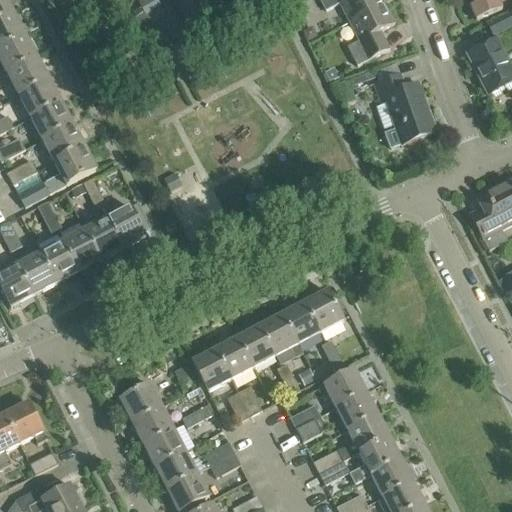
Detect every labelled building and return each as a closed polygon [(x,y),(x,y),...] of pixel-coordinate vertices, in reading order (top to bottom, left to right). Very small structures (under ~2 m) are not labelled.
[(0,0),(0,25),(14,17),(4,0),(0,0)] [(137,0),(142,7),(140,7),(145,15),(132,23),(139,34),(151,26),(153,29),(167,21),(160,9),(162,8),(157,0),(137,0)] [(172,0),(188,29),(206,19),(195,0),(172,0)] [(326,0),(320,4),(326,15),(337,10),(340,8),(350,27),(384,9),(379,0),(353,0),(343,5),(340,0),(326,0)] [(470,0),(474,9),(470,11),(475,21),(476,25),(504,13),(501,8),(498,1),(499,0),(470,0)] [(350,27),(359,45),(348,51),(358,71),(391,54),(382,35),(394,28),(384,9),(350,27)] [(141,10),(132,15),(135,19),(143,15),(141,10)] [(511,31),(511,18),(511,16),(487,28),(493,41),(511,31)] [(14,17),(0,25),(0,54),(26,40),(14,17)] [(312,31),(303,35),(308,45),(317,40),(312,31)] [(26,40),(0,54),(0,64),(8,79),(36,63),(38,62),(26,40)] [(489,100),(511,88),(511,74),(496,44),(467,59),(489,100)] [(8,79),(19,101),(50,85),(38,62),(8,79)] [(380,87),(373,89),(381,110),(385,108),(393,130),(401,151),(436,138),(419,89),(406,93),(402,79),(400,80),(396,68),(375,75),(377,81),(380,87)] [(334,72),(325,77),(329,86),(339,82),(334,72)] [(375,74),(365,78),(368,85),(377,81),(375,75),(375,74)] [(19,101),(31,123),(62,107),(50,85),(19,101)] [(345,105),(354,102),(348,85),(339,88),(345,105)] [(31,123),(43,145),(74,129),(62,107),(31,123)] [(8,121),(0,125),(0,139),(14,133),(8,121)] [(43,145),(55,168),(85,152),(74,129),(43,145)] [(20,143),(0,153),(0,164),(1,167),(26,155),(20,143)] [(61,179),(19,201),(25,213),(98,174),(85,152),(55,168),(61,179)] [(31,165),(7,178),(14,190),(38,177),(31,165)] [(182,190),(176,178),(165,184),(171,195),(182,190)] [(93,183),(83,189),(87,197),(89,202),(100,197),(93,183)] [(511,183),(498,190),(511,216),(511,183)] [(73,194),(72,194),(76,203),(87,197),(83,189),(73,194)] [(482,214),(471,220),(476,230),(484,245),(489,255),(508,246),(502,236),(511,230),(511,216),(498,190),(475,202),(480,212),(482,214)] [(107,211),(100,197),(89,202),(97,216),(107,211)] [(38,212),(45,225),(55,220),(48,206),(38,212)] [(107,223),(123,253),(147,241),(130,210),(107,223)] [(63,234),(55,220),(45,225),(52,240),(63,234)] [(85,234),(101,265),(123,253),(107,223),(94,230),(90,222),(81,226),(85,234)] [(23,251),(10,227),(0,231),(0,237),(11,257),(23,251)] [(63,246),(79,277),(101,265),(85,234),(63,246)] [(40,258),(56,288),(79,277),(63,246),(40,258)] [(17,270),(34,300),(56,288),(40,258),(18,270),(17,270)] [(13,262),(0,268),(0,305),(6,303),(11,312),(34,300),(17,270),(18,270),(13,262)] [(511,276),(505,280),(495,286),(502,298),(511,293),(511,292),(511,276)] [(353,282),(363,301),(373,296),(363,277),(353,282)] [(305,307),(321,338),(344,326),(328,295),(305,307)] [(282,319),(303,360),(304,359),(299,349),(321,338),(305,307),(282,319)] [(260,331),(276,361),(291,354),(296,364),(303,360),(282,319),(260,331)] [(238,343),(254,373),(276,361),(260,331),(238,343)] [(216,354),(232,385),(254,373),(238,343),(216,354)] [(322,350),(329,364),(338,359),(331,346),(322,350)] [(192,366),(208,397),(232,385),(216,354),(192,366)] [(329,364),(336,377),(345,372),(338,359),(329,364)] [(179,386),(194,378),(188,369),(174,376),(179,386)] [(277,374),(284,387),(293,382),(287,369),(277,374)] [(309,373),(299,378),(304,390),(315,384),(309,373)] [(323,391),(335,414),(367,398),(354,375),(323,391)] [(291,400),(300,395),(293,382),(284,387),(291,400)] [(120,405),(132,428),(163,412),(150,389),(120,405)] [(238,398),(251,422),(262,416),(250,392),(238,398)] [(227,403),(239,428),(251,422),(238,398),(227,403)] [(335,414),(347,437),(378,420),(367,398),(335,414)] [(5,420),(20,450),(34,443),(38,450),(48,444),(29,407),(5,420)] [(196,417),(201,426),(214,419),(209,410),(196,417)] [(315,411),(291,423),(296,435),(321,422),(315,411)] [(132,428),(144,450),(174,434),(163,412),(132,428)] [(187,433),(201,426),(196,417),(182,424),(187,433)] [(6,458),(20,450),(5,420),(0,422),(0,475),(12,470),(6,458)] [(353,448),(313,468),(319,479),(320,479),(343,467),(359,458),(390,442),(378,420),(347,437),(353,448)] [(314,425),(297,435),(298,437),(302,446),(320,436),(319,435),(314,425)] [(144,450),(155,472),(185,456),(174,434),(144,450)] [(401,464),(390,442),(359,458),(365,470),(351,478),(356,488),(401,464)] [(205,460),(211,472),(223,465),(235,459),(229,448),(205,460)] [(155,472),(167,495),(197,479),(185,456),(155,472)] [(30,469),(35,480),(58,469),(53,458),(30,469)] [(223,465),(211,472),(217,483),(241,471),(235,459),(223,465)] [(401,464),(356,488),(357,489),(370,482),(382,503),(413,487),(401,464)] [(320,479),(319,479),(325,490),(349,478),(343,467),(320,479)] [(167,495),(176,511),(190,511),(209,502),(197,479),(167,495)] [(382,503),(386,511),(421,511),(425,510),(413,487),(382,503)] [(10,511),(82,511),(70,490),(49,502),(43,491),(16,504),(10,511)] [(361,500),(338,511),(365,511),(367,511),(361,500)] [(236,511),(262,511),(257,501),(236,511)]
